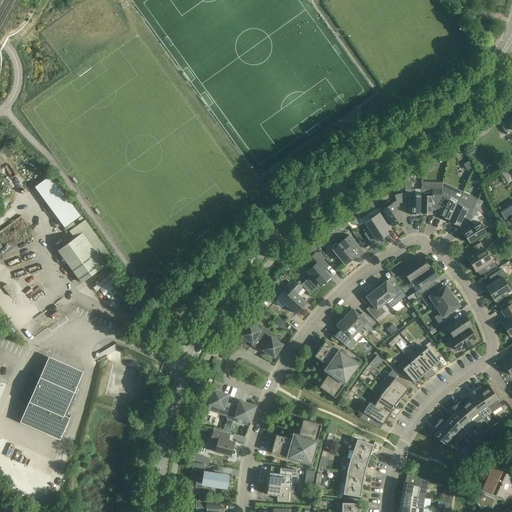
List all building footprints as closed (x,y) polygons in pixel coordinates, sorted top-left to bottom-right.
[(511,116),(500,124),(507,135),(511,131),(511,116)] [(470,161),(464,165),(467,170),(473,167),(470,161)] [(431,165),(420,172),(423,176),(433,169),(431,165)] [(49,174),(32,185),(62,228),(79,216),(49,174)] [(405,192),(405,201),(410,201),(410,214),(421,215),(421,196),(415,195),(415,189),(412,189),(412,181),(405,181),(405,189),(405,192)] [(450,186),(443,183),(441,190),(439,202),(435,213),(440,214),(440,216),(449,220),(449,221),(449,222),(458,204),(460,199),(462,195),(449,189),(450,186)] [(427,190),(421,187),(421,196),(421,215),(421,214),(431,214),(432,212),(435,213),(439,202),(441,190),(427,190)] [(405,206),(405,201),(405,192),(395,195),(396,201),(382,210),(393,227),(403,220),(395,208),(405,206)] [(474,206),(475,206),(460,199),(458,204),(449,222),(459,226),(465,214),(470,216),(474,206)] [(375,200),(369,204),(372,209),(378,205),(375,200)] [(503,219),(511,214),(511,204),(499,212),(503,219)] [(463,233),(469,243),(486,233),(483,227),(487,224),(481,214),(474,206),(470,216),(468,220),(472,223),(474,226),(463,233)] [(376,240),(377,241),(388,234),(383,228),(389,224),(381,213),(376,216),(365,223),(369,230),(364,233),(370,243),(376,240)] [(113,261),(90,227),(84,220),(69,231),(74,239),(58,251),(81,283),(113,261)] [(509,220),(503,224),(505,229),(511,225),(509,220)] [(352,250),(357,245),(349,235),(338,245),(337,244),(336,243),(332,246),(332,248),(333,249),(332,249),(345,265),(357,256),(352,250)] [(493,242),(489,236),(484,239),(488,245),(493,242)] [(480,276),(496,267),(484,248),(483,248),(480,243),(471,248),(475,254),(467,259),(476,272),(477,271),(480,276)] [(302,265),(300,267),(306,274),(308,273),(311,276),(319,285),(320,286),(330,277),(324,271),(324,270),(321,267),(325,263),(323,261),(325,259),(320,252),(317,254),(316,253),(307,261),(302,265)] [(410,282),(431,268),(428,269),(421,258),(405,269),(403,270),(410,282)] [(392,267),(388,270),(393,276),(393,277),(397,274),(392,267)] [(426,285),(438,278),(431,268),(410,282),(411,282),(415,279),(421,288),(414,293),(418,298),(420,297),(430,290),(426,285)] [(485,288),(494,301),(511,291),(503,278),(506,275),(502,269),(488,277),(493,283),(485,288)] [(101,282),(93,288),(96,292),(109,282),(113,288),(105,294),(108,299),(118,292),(115,288),(118,286),(114,279),(111,281),(107,277),(101,282)] [(297,294),(302,289),(293,280),(277,297),(276,300),(276,302),(277,305),(279,307),(281,307),(284,307),(286,305),(296,314),(307,302),(297,294)] [(406,296),(398,284),(392,289),(386,281),(384,283),(383,282),(380,284),(380,286),(376,289),(386,302),(391,308),(406,296)] [(436,307),(452,296),(446,286),(433,295),(430,290),(420,297),(427,306),(433,302),(436,307)] [(381,306),(386,302),(376,289),(371,293),(370,293),(368,294),(367,296),(366,297),(372,305),(366,309),(375,320),(385,312),(381,306)] [(134,296),(131,302),(140,307),(143,302),(143,301),(134,296)] [(447,314),(459,306),(452,296),(436,307),(440,313),(434,317),(439,325),(448,319),(449,318),(447,314)] [(130,303),(126,309),(135,314),(135,315),(139,309),(130,303)] [(511,304),(501,311),(507,320),(502,323),(510,337),(511,336),(511,304)] [(368,331),(375,323),(366,314),(362,319),(352,309),(344,318),(359,331),(363,327),(368,331)] [(57,311),(51,316),(53,320),(60,315),(57,311)] [(450,340),(471,326),(464,316),(451,324),(448,319),(439,325),(438,326),(445,336),(450,332),(453,337),(450,339),(450,340)] [(344,318),(337,326),(341,330),(334,337),(350,350),(364,335),(359,331),(344,318)] [(249,323),(241,336),(252,344),(256,337),(261,341),(268,330),(258,323),(255,327),(249,323)] [(393,324),(386,329),(390,335),(397,329),(393,324)] [(450,340),(458,351),(461,349),(462,349),(472,342),(476,339),(468,328),(471,326),(450,340)] [(268,330),(261,341),(266,344),(262,350),(274,358),(282,345),(278,342),(281,338),(268,330)] [(332,391),(337,395),(352,374),(351,373),(357,365),(348,358),(349,357),(325,341),(314,356),(328,366),(327,368),(328,372),(329,373),(319,387),(330,394),(332,391)] [(419,355),(431,368),(431,367),(437,362),(438,362),(439,361),(439,360),(428,348),(419,355)] [(448,358),(450,362),(451,363),(456,359),(456,358),(453,354),(448,358)] [(374,368),(381,359),(376,355),(369,364),(374,368)] [(422,375),(431,368),(419,355),(411,362),(422,375)] [(73,393),(82,374),(48,359),(40,376),(34,374),(22,400),(28,403),(21,421),(60,438),(70,416),(67,415),(76,395),(73,393)] [(422,376),(422,375),(411,362),(403,369),(414,382),(413,382),(414,383),(416,381),(415,381),(422,375),(422,376)] [(392,370),(382,382),(388,387),(401,397),(404,393),(405,393),(408,389),(395,378),(397,375),(398,374),(394,371),(392,370)] [(501,406),(497,399),(490,387),(483,391),(480,386),(476,389),(491,412),(492,413),(501,406)] [(398,400),(401,397),(388,387),(381,396),(395,406),(399,401),(398,400)] [(482,417),(491,412),(476,389),(472,392),(475,397),(469,401),(482,418),(482,417)] [(232,404),(231,404),(226,402),(228,395),(214,390),(209,404),(207,410),(227,417),(232,404)] [(395,406),(381,396),(374,406),(388,415),(389,414),(395,406)] [(474,425),(482,418),(469,401),(463,405),(460,401),(456,405),(475,426),(474,425)] [(250,422),(255,407),(240,402),(239,406),(232,404),(227,417),(226,419),(238,423),(239,418),(250,422)] [(374,419),(383,425),(384,423),(384,422),(388,415),(374,406),(369,403),(360,418),(371,425),(374,419)] [(467,433),(475,426),(456,405),(452,408),(456,412),(450,417),(467,433)] [(459,442),(467,433),(450,417),(445,422),(441,419),(438,423),(459,442)] [(503,419),(498,422),(502,428),(502,427),(507,424),(503,419)] [(321,425),(315,423),(303,420),(298,436),(296,436),(293,438),(293,440),(276,435),(271,453),(299,461),(299,460),(309,463),(312,452),(313,453),(321,425)] [(452,450),(459,442),(438,423),(435,427),(439,430),(434,436),(452,450)] [(495,424),(489,428),(494,433),(499,430),(495,424)] [(489,428),(484,432),(488,438),(494,433),(489,428)] [(229,440),(230,434),(229,433),(222,431),(213,429),(210,442),(217,444),(214,452),(230,457),(231,455),(232,455),(234,455),(235,454),(236,452),(235,450),(234,449),(232,449),(234,442),(229,440)] [(481,438),(475,442),(479,446),(484,441),(481,438)] [(353,451),(370,455),(374,445),(373,444),(373,445),(357,439),(353,451)] [(468,451),(464,456),(468,459),(472,454),(472,453),(469,450),(468,451)] [(366,465),(370,455),(353,451),(350,460),(350,461),(366,465)] [(364,475),(366,465),(350,461),(347,472),(364,476),(364,475)] [(192,470),(192,472),(205,470),(204,464),(203,464),(193,463),(192,470)] [(290,487),(290,486),(291,476),(295,477),(296,470),(271,467),(270,473),(269,473),(269,478),(268,478),(267,484),(290,487)] [(481,493),(477,502),(479,505),(481,509),(486,506),(491,508),(495,499),(494,499),(496,495),(504,499),(506,495),(507,495),(508,495),(509,495),(510,495),(511,495),(511,494),(511,482),(511,481),(511,476),(492,467),(481,493)] [(312,483),(314,472),(307,470),(305,482),(312,483)] [(205,487),(205,485),(226,488),(228,476),(203,472),(202,478),(195,479),(196,489),(205,487)] [(362,487),(364,476),(347,472),(347,473),(345,482),(362,487)] [(428,481),(417,477),(407,474),(405,483),(404,483),(401,494),(425,498),(428,481)] [(360,498),(362,487),(345,482),(343,494),(360,497),(360,498)] [(294,487),(290,486),(290,487),(267,484),(266,489),(267,489),(267,495),(277,496),(277,501),(288,502),(289,492),(293,493),(294,487)] [(423,508),(425,498),(401,494),(400,505),(423,508)] [(218,511),(219,510),(220,510),(220,502),(207,501),(207,509),(206,511),(218,511)] [(359,503),(359,504),(342,503),(341,511),(359,511),(359,503)]
